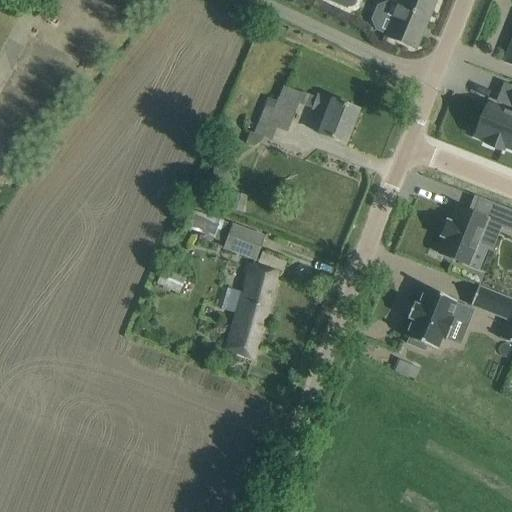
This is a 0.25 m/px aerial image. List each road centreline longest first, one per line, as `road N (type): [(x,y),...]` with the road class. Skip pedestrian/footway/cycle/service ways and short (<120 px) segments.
road 1 (tertiary): [(267,511),(406,148)]
road 2 (residential): [(431,81),(260,0)]
